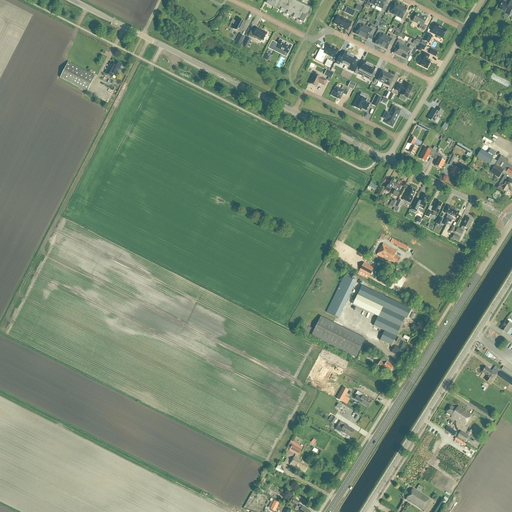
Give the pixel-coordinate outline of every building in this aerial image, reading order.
[(270,0),(276,2),(273,8),(277,10),(278,9),(281,10),(280,12),(283,13),(284,12),(287,13),(286,15),(290,16),(291,15),(293,16),(293,18),(296,20),(297,18),(300,20),(299,21),(303,23),(310,9),(291,0),(270,0)] [(379,0),(376,7),(382,10),(381,11),(384,13),(389,4),(385,3),(386,0),(379,0)] [(511,2),(508,0),(507,0),(506,3),(504,2),(499,9),(505,13),(505,14),(509,16),(511,11),(511,2)] [(396,17),(401,7),(395,4),(393,7),(391,5),(387,14),(390,15),(390,14),(396,17)] [(401,7),(396,17),(401,19),(401,21),(404,22),(408,14),(405,13),(406,10),(401,7)] [(497,17),(497,18),(503,21),(505,16),(496,12),(495,15),(497,17)] [(424,32),(427,26),(424,25),(426,20),(416,15),(413,22),(420,26),(419,29),(424,32)] [(337,16),(333,24),(338,26),(338,27),(347,31),(352,23),(337,16)] [(240,33),(245,23),(238,19),(233,29),(240,33)] [(361,37),(365,29),(362,27),(364,23),(358,20),(355,27),(358,29),(355,34),(361,37)] [(442,38),(446,31),(440,28),(441,27),(436,24),(431,33),(437,36),(436,38),(440,40),(441,38),(442,38)] [(368,30),(365,29),(361,37),(367,40),(369,35),(370,34),(373,36),(376,29),(370,26),(368,30)] [(256,37),(263,41),(266,34),(256,29),(255,32),(251,30),(248,36),(255,40),(256,37)] [(381,47),(386,37),(383,35),(384,33),(378,30),(375,36),(378,38),(375,44),(381,47)] [(428,43),(432,36),(427,34),(423,41),(428,43)] [(235,42),(240,45),(244,37),(239,35),(235,42)] [(386,37),(381,47),(386,50),(390,44),(393,45),(396,39),(390,36),(389,38),(386,37)] [(291,46),(284,43),(280,41),(279,40),(277,45),(275,44),(276,43),(272,41),(268,48),(272,50),(274,47),(287,54),(291,46)] [(400,57),(405,48),(402,47),(404,42),(398,40),(394,47),(397,48),(395,54),(400,57)] [(319,51),(314,60),(322,64),(326,55),(334,58),(338,50),(328,45),(324,53),(319,51)] [(405,48),(400,57),(406,60),(409,54),(412,56),(416,49),(410,46),(408,50),(405,48)] [(339,56),(335,64),(339,65),(339,64),(345,66),(350,55),(344,53),(343,55),(340,54),(339,56)] [(418,59),(417,61),(417,62),(418,63),(417,65),(427,70),(431,63),(427,61),(430,56),(423,53),(421,58),(420,59),(419,58),(418,59)] [(350,55),(345,66),(350,69),(349,71),(353,72),(356,65),(358,62),(355,61),(356,58),(350,55)] [(87,92),(95,76),(68,62),(60,78),(87,92)] [(121,65),(116,62),(114,62),(113,65),(110,64),(105,74),(111,78),(113,75),(115,76),(121,65)] [(357,67),(354,73),(363,77),(369,65),(363,62),(360,69),(357,67)] [(369,65),(363,77),(371,82),(374,76),(372,75),(375,68),(369,65)] [(331,79),(334,73),(327,70),(324,75),(331,79)] [(383,84),(388,74),(385,73),(382,72),(379,78),(376,77),(373,83),(376,84),(377,81),(383,84)] [(324,86),(327,81),(321,78),(321,77),(314,74),(309,84),(316,87),(318,83),(324,86)] [(388,74),(383,84),(382,85),(388,88),(387,90),(390,91),(393,85),(390,84),(393,78),(391,76),(388,74)] [(353,90),(356,85),(350,82),(347,87),(353,90)] [(410,93),(410,92),(412,87),(405,84),(404,88),(402,87),(403,86),(398,84),(395,90),(401,93),(400,95),(406,98),(408,95),(409,95),(410,93)] [(349,90),(343,87),(341,90),(335,87),(333,92),(332,92),(330,96),(334,98),(334,97),(340,100),(343,94),(346,96),(349,90)] [(364,98),(362,97),(360,96),(359,95),(353,106),(361,110),(362,108),(364,109),(366,111),(370,103),(365,101),(366,101),(366,100),(366,99),(364,98)] [(381,98),(375,95),(371,105),(376,107),(381,98)] [(387,120),(385,123),(392,127),(401,110),(393,107),(390,114),(386,113),(383,118),(387,120)] [(444,112),(438,109),(436,112),(433,110),(427,119),(434,123),(439,115),(442,116),(444,112)] [(429,132),(430,128),(419,123),(418,126),(429,132)] [(416,140),(411,137),(407,144),(411,146),(407,152),(411,154),(410,155),(413,156),(413,155),(415,151),(416,152),(417,150),(416,149),(418,146),(414,144),(416,140)] [(486,152),(491,144),(490,144),(486,142),(482,149),(486,152)] [(472,152),(477,155),(482,145),(477,143),(472,152)] [(433,157),(436,151),(429,148),(428,150),(425,148),(423,152),(419,159),(425,162),(426,162),(428,158),(429,155),(433,157)] [(482,151),(477,158),(489,165),(494,158),(482,151)] [(440,169),(443,165),(444,164),(444,163),(444,162),(441,160),(443,157),(439,155),(436,162),(437,162),(434,166),(437,167),(437,168),(439,169),(440,169)] [(511,167),(507,164),(509,161),(501,156),(498,162),(494,168),(491,173),(499,178),(504,171),(511,176),(511,167)] [(494,168),(498,162),(493,159),(489,165),(489,166),(494,168)] [(459,169),(460,166),(455,163),(453,167),(453,166),(451,170),(452,170),(450,174),(452,175),(453,176),(454,176),(455,176),(456,177),(457,173),(458,173),(459,171),(459,170),(459,169)] [(447,179),(450,171),(443,168),(440,176),(447,179)] [(511,180),(505,176),(500,185),(499,184),(496,188),(501,192),(503,190),(506,192),(508,189),(511,191),(511,180)] [(393,189),(397,182),(392,179),(389,185),(388,184),(384,191),(388,193),(391,188),(393,189)] [(397,182),(393,189),(394,190),(391,195),(396,198),(400,191),(398,190),(402,184),(397,182)] [(381,196),(385,188),(381,186),(377,194),(381,196)] [(415,191),(409,188),(405,195),(403,199),(407,202),(410,203),(412,199),(412,198),(415,191)] [(420,201),(416,199),(411,210),(415,212),(418,207),(419,205),(424,208),(426,204),(425,204),(428,197),(423,195),(420,201)] [(438,210),(442,204),(437,201),(433,208),(432,207),(431,211),(438,214),(439,211),(438,210)] [(450,216),(454,209),(451,208),(451,207),(449,207),(448,207),(445,213),(447,215),(445,220),(448,221),(449,218),(450,216)] [(449,218),(448,221),(447,225),(449,226),(453,218),(456,219),(459,212),(458,212),(458,211),(457,210),(456,211),(454,209),(450,216),(449,218)] [(468,230),(472,221),(466,218),(462,227),(460,229),(457,228),(455,232),(461,235),(463,231),(464,228),(468,230)] [(408,247),(392,239),(390,242),(406,251),(408,247)] [(396,265),(400,258),(395,255),(397,252),(384,244),(377,256),(389,263),(390,261),(396,265)] [(363,263),(359,271),(369,276),(373,269),(363,263)] [(338,319),(356,282),(344,276),(326,313),(338,319)] [(384,331),(396,337),(405,318),(406,319),(411,310),(362,286),(352,305),(377,317),(373,326),(384,331)] [(301,331),(311,336),(356,358),(365,339),(320,317),(314,330),(305,325),(301,331)] [(511,320),(510,319),(508,320),(507,321),(506,321),(501,329),(507,333),(511,325),(511,320)] [(394,341),(396,337),(384,331),(379,341),(394,347),(391,353),(395,355),(396,355),(401,357),(405,350),(404,349),(407,344),(402,341),(403,340),(399,338),(397,342),(394,341)] [(485,356),(482,359),(494,368),(496,364),(485,356)] [(393,368),(393,367),(394,366),(387,362),(388,361),(383,357),(376,367),(382,371),(383,368),(384,368),(384,369),(385,370),(386,369),(390,372),(392,369),(393,368)] [(511,378),(502,372),(502,371),(496,366),(493,369),(492,371),(486,367),(483,373),(488,376),(485,381),(490,384),(497,375),(499,376),(499,375),(511,383),(511,378)] [(348,391),(342,388),(336,399),(342,403),(345,397),(348,391)] [(362,397),(357,395),(354,400),(359,403),(367,408),(371,401),(368,399),(363,395),(362,397)] [(457,409),(451,406),(447,413),(452,417),(451,418),(465,427),(472,415),(458,406),(457,409)] [(333,424),(336,418),(331,415),(328,421),(333,424)] [(354,431),(348,427),(348,426),(345,424),(342,428),(338,425),(335,430),(340,433),(341,431),(350,437),(354,431)] [(447,426),(445,430),(455,436),(457,432),(447,426)] [(466,442),(470,436),(461,431),(457,437),(466,442)] [(459,446),(460,443),(452,437),(450,440),(459,446)] [(299,454),(303,447),(294,442),(290,449),(299,454)] [(305,472),(308,465),(294,457),(289,465),(296,468),(297,467),(300,469),(300,470),(305,472)] [(423,511),(431,500),(413,489),(406,500),(423,511)] [(274,501),(269,510),(273,511),(277,503),(274,501)]
